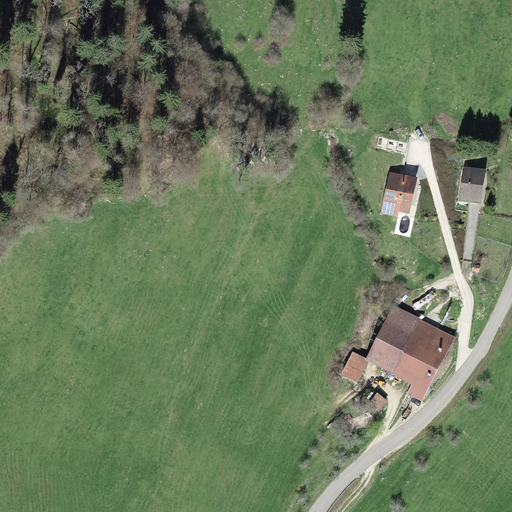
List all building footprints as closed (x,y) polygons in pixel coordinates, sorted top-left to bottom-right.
[(465,169),(461,202),(483,205),(487,172),(465,169)] [(391,175),(382,215),(398,219),(399,214),(412,217),(420,181),(391,175)] [(367,362),(411,385),(407,392),(422,400),(455,340),(396,308),(367,362)] [(352,355),(342,374),(358,382),(368,363),(352,355)] [(370,403),(379,410),(386,400),(377,393),(370,403)] [(354,430),(363,426),(359,416),(350,420),(354,430)]
